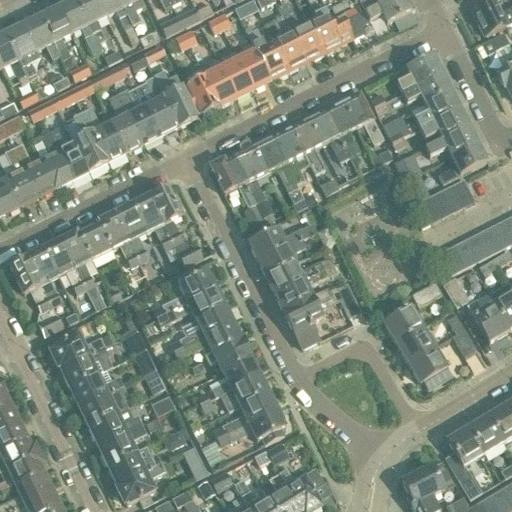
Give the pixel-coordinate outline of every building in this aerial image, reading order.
[(97,26),(106,22),(94,0),(80,0),(75,3),(97,48),(105,44),(97,26)] [(139,46),(132,31),(116,0),(94,0),(106,22),(115,17),(131,50),(139,46)] [(116,0),(132,31),(140,26),(135,16),(144,12),(141,4),(147,1),(146,0),(116,0)] [(167,0),(146,0),(147,1),(148,0),(156,0),(164,15),(173,11),(167,0)] [(167,0),(173,11),(181,7),(177,0),(167,0)] [(271,0),(261,0),(256,3),(261,13),(275,6),(271,0)] [(316,0),(303,0),(313,19),(306,23),(310,32),(323,60),(332,56),(333,52),(340,49),(352,43),(344,27),(333,33),(328,25),(324,16),(316,0)] [(344,27),(352,43),(363,37),(359,30),(382,19),(387,28),(414,15),(409,4),(406,5),(403,0),(398,0),(364,17),(364,16),(362,17),(362,18),(348,25),(344,27)] [(364,17),(398,0),(372,0),(373,0),(359,7),(364,16),(364,17)] [(101,56),(97,48),(75,3),(57,12),(71,39),(81,34),(84,40),(83,41),(89,52),(93,60),(101,56)] [(253,5),(234,14),(236,18),(257,15),(253,5)] [(510,15),(500,20),(493,5),(473,15),(486,42),(511,28),(511,12),(509,14),(510,15)] [(288,6),(277,11),(282,21),(305,66),(311,63),(314,65),(323,60),(310,32),(302,36),(292,16),(293,16),(288,6)] [(209,8),(195,15),(199,24),(213,17),(209,8)] [(362,18),(362,17),(357,9),(343,16),(348,25),(362,18)] [(61,44),(71,39),(57,12),(40,21),(60,61),(59,61),(62,66),(70,61),(61,44)] [(222,35),(230,31),(224,19),(216,23),(222,35)] [(52,65),(59,61),(60,61),(40,21),(22,29),(36,57),(45,52),(52,65)] [(282,21),(272,26),(282,46),(275,50),(288,78),(298,73),(298,70),(305,66),(282,21)] [(214,39),(222,35),(216,23),(208,27),(214,39)] [(22,29),(5,38),(28,82),(27,82),(27,83),(36,79),(30,68),(40,63),(36,57),(22,29)] [(249,32),(244,34),(246,39),(251,49),(269,84),(276,81),(279,83),(288,78),(275,50),(273,51),(273,50),(271,47),(264,51),(256,34),(252,36),(249,32)] [(143,52),(160,44),(155,35),(138,43),(143,52)] [(188,51),(196,47),(191,35),(183,39),(188,51)] [(27,82),(28,82),(5,38),(0,40),(0,71),(1,74),(10,70),(21,90),(29,86),(27,83),(27,82)] [(511,54),(504,38),(481,49),(486,59),(495,55),(505,73),(497,77),(504,92),(506,91),(511,103),(511,54)] [(181,55),(188,51),(183,39),(175,43),(181,55)] [(270,87),(269,84),(251,49),(243,54),(246,61),(238,65),(253,95),(270,87)] [(160,50),(142,59),(142,60),(147,69),(165,60),(160,50)] [(108,70),(122,63),(118,55),(104,62),(108,70)] [(253,95),(238,65),(234,58),(226,62),(229,69),(221,73),(236,103),(253,95)] [(438,61),(434,61),(433,58),(406,72),(410,81),(398,87),(402,97),(442,77),(439,71),(441,68),(438,61)] [(133,75),(147,69),(142,60),(129,66),(133,75)] [(236,103),(221,73),(218,66),(209,70),(213,78),(204,82),(219,112),(236,103)] [(125,69),(106,78),(111,88),(130,78),(125,69)] [(74,87),(86,81),(83,73),(70,79),(74,87)] [(219,112),(204,82),(201,75),(192,79),(196,86),(187,90),(189,94),(183,97),(195,120),(201,118),(202,120),(219,112)] [(162,77),(153,82),(179,132),(197,123),(195,120),(183,97),(181,93),(175,80),(166,85),(162,77)] [(449,84),(445,84),(442,77),(402,97),(407,106),(420,100),(424,108),(454,93),(449,84)] [(106,78),(89,87),(94,96),(111,88),(106,78)] [(56,96),(70,89),(66,81),(52,88),(56,96)] [(153,82),(145,86),(154,106),(146,111),(161,141),(179,132),(153,82)] [(85,89),(71,96),(76,105),(76,106),(90,99),(85,89)] [(457,107),(459,104),(454,93),(424,108),(428,117),(416,123),(420,133),(460,113),(457,107)] [(34,95),(16,104),(21,113),(26,111),(39,105),(34,96),(34,95)] [(126,95),(117,100),(142,150),(161,141),(146,111),(136,115),(126,95)] [(71,96),(57,103),(61,112),(76,105),(71,96)] [(359,96),(341,105),(356,134),(363,130),(373,150),(383,145),(359,96)] [(373,112),(384,106),(381,99),(369,104),(373,112)] [(117,100),(108,104),(118,124),(109,129),(125,159),(142,150),(117,100)] [(341,105),(325,113),(349,162),(354,173),(358,171),(357,158),(359,157),(349,137),(356,134),(341,105)] [(0,114),(4,122),(17,116),(13,106),(0,112),(0,114)] [(377,120),(388,114),(384,106),(373,112),(377,120)] [(40,123),(53,116),(48,107),(35,114),(40,123)] [(91,113),(82,118),(107,168),(125,159),(109,129),(101,133),(91,113)] [(325,113),(307,122),(322,151),(329,147),(339,167),(349,162),(325,113)] [(467,120),(463,120),(460,113),(420,133),(425,143),(438,136),(442,145),(469,131),(469,130),(471,127),(467,120)] [(33,126),(40,123),(35,114),(28,117),(33,126)] [(83,142),(72,147),(73,149),(74,149),(88,178),(107,168),(82,118),(73,122),(83,142)] [(7,142),(25,133),(19,122),(1,131),(7,142)] [(307,122),(290,130),(292,133),(305,159),(310,170),(315,179),(324,174),(314,154),(322,151),(307,122)] [(391,148),(402,142),(393,124),(382,130),(391,148)] [(279,140),(272,143),(296,189),(304,185),(299,175),(310,170),(305,159),(292,133),(290,130),(279,136),(279,140)] [(477,139),(473,139),(469,131),(442,145),(425,153),(430,162),(446,153),(451,163),(481,147),(477,139)] [(74,149),(73,149),(65,153),(56,134),(47,138),(51,145),(71,186),(88,178),(74,149)] [(71,186),(51,145),(47,138),(39,142),(49,161),(40,166),(54,195),(71,186)] [(295,190),(296,189),(271,140),(251,150),(265,179),(276,174),(293,208),(302,204),(295,190)] [(395,155),(406,149),(402,142),(391,148),(395,155)] [(483,159),(485,156),(481,147),(451,163),(455,172),(439,180),(443,188),(487,167),(483,159)] [(54,195),(40,166),(31,170),(21,149),(12,153),(16,162),(37,203),(54,195)] [(254,184),(265,179),(251,150),(231,160),(232,163),(262,223),(263,222),(265,226),(274,222),(272,218),(273,217),(266,204),(265,205),(254,184)] [(37,203),(16,162),(12,153),(5,157),(15,178),(5,183),(20,212),(37,203)] [(262,223),(232,163),(225,166),(224,164),(212,169),(211,174),(224,200),(237,193),(247,213),(243,215),(252,233),(264,227),(262,223)] [(396,168),(395,168),(396,170),(404,185),(413,181),(404,163),(400,166),(396,168)] [(0,221),(20,212),(5,183),(0,185),(0,221)] [(328,187),(320,191),(323,197),(324,199),(325,199),(339,191),(338,191),(335,183),(328,187)] [(465,212),(476,206),(464,184),(453,189),(465,212)] [(423,188),(408,195),(415,208),(421,205),(429,201),(423,188)] [(454,217),(465,212),(453,189),(443,195),(454,217)] [(178,259),(189,253),(185,245),(182,246),(177,237),(176,238),(170,226),(180,221),(166,192),(148,201),(178,259)] [(443,223),(454,217),(443,195),(432,200),(443,223)] [(429,201),(421,205),(432,228),(443,223),(432,200),(429,201)] [(148,201),(131,210),(145,238),(154,234),(159,246),(158,246),(163,256),(164,256),(169,266),(179,261),(178,259),(148,201)] [(421,234),(432,228),(421,205),(415,208),(410,211),(421,234)] [(131,210),(114,218),(139,269),(148,264),(143,254),(142,254),(136,243),(145,238),(131,210)] [(114,218),(97,227),(111,255),(120,251),(125,263),(124,263),(129,273),(139,269),(114,218)] [(511,249),(511,224),(510,221),(500,227),(511,249)] [(97,227),(77,237),(91,265),(111,255),(97,227)] [(500,255),(511,249),(500,227),(488,232),(500,255)] [(278,233),(249,248),(257,264),(301,242),(302,244),(315,238),(316,237),(312,229),(283,243),(282,242),(278,233)] [(490,260),(500,255),(488,232),(478,238),(490,260)] [(77,237),(60,245),(85,295),(90,304),(96,316),(105,311),(99,299),(95,290),(94,291),(89,281),(88,282),(82,270),(91,265),(77,237)] [(479,266),(490,260),(478,238),(467,243),(479,266)] [(305,251),(301,244),(301,242),(257,264),(265,281),(295,266),(290,258),(305,251)] [(468,271),(479,266),(467,243),(457,249),(468,271)] [(60,245),(43,254),(57,282),(65,278),(71,290),(70,290),(75,300),(85,295),(60,245)] [(457,277),(468,271),(457,249),(446,254),(457,277)] [(189,253),(178,259),(179,261),(185,272),(203,263),(197,251),(190,254),(189,253)] [(43,254),(26,262),(51,312),(60,308),(55,298),(54,298),(48,287),(57,282),(43,254)] [(446,283),(457,277),(446,254),(435,260),(446,283)] [(511,262),(507,255),(493,263),(498,271),(511,263),(511,262)] [(51,312),(26,262),(9,271),(23,299),(32,295),(38,307),(37,308),(42,317),(38,319),(36,327),(38,330),(56,322),(51,312)] [(295,266),(265,281),(274,299),(332,270),(329,262),(300,277),(299,276),(295,266)] [(493,263),(478,272),(483,280),(498,271),(493,263)] [(332,270),(274,299),(283,315),(312,301),(308,292),(337,278),(333,270),(332,270)] [(166,307),(151,314),(156,324),(215,294),(206,277),(177,291),(182,301),(167,308),(166,307)] [(454,283),(442,290),(456,313),(468,306),(454,283)] [(312,301),(283,315),(302,353),(303,353),(319,345),(310,327),(322,321),(317,310),(323,307),(326,313),(340,306),(349,324),(361,318),(362,318),(347,288),(335,294),(335,293),(328,296),(327,294),(312,301)] [(418,312),(441,300),(435,288),(411,299),(418,312)] [(508,288),(488,300),(493,307),(508,334),(511,331),(511,295),(509,290),(508,288)] [(116,294),(108,298),(113,307),(121,303),(120,301),(116,294)] [(195,326),(224,311),(215,294),(156,324),(160,332),(190,317),(195,326)] [(475,305),(467,310),(488,346),(508,334),(493,307),(481,314),(475,305)] [(185,340),(169,349),(173,359),(232,328),(224,311),(195,326),(181,333),(185,340)] [(395,348),(422,332),(410,312),(383,328),(395,348)] [(455,340),(463,335),(455,320),(447,325),(455,340)] [(56,322),(38,330),(37,331),(43,342),(61,333),(56,322)] [(232,328),(173,359),(177,366),(187,361),(186,360),(192,357),(193,358),(207,351),(211,359),(212,360),(241,346),(232,328)] [(407,369),(434,352),(422,332),(395,348),(407,369)] [(54,352),(49,355),(58,375),(102,354),(101,351),(109,347),(106,340),(97,345),(83,352),(77,341),(74,334),(50,345),(54,352)] [(463,362),(475,355),(463,335),(455,340),(452,342),(463,362)] [(136,336),(129,340),(135,352),(142,349),(136,336)] [(211,359),(205,362),(209,371),(216,368),(221,379),(250,365),(241,346),(212,360),(211,359)] [(450,381),(445,372),(434,352),(407,369),(418,388),(422,386),(427,394),(450,381)] [(102,354),(58,375),(68,395),(97,381),(107,376),(113,373),(107,362),(108,361),(104,353),(102,354)] [(150,364),(138,370),(143,380),(143,382),(143,381),(155,376),(150,364)] [(198,365),(189,370),(193,379),(203,374),(198,365)] [(220,401),(259,382),(250,365),(221,379),(225,387),(212,394),(216,402),(220,400),(220,401)] [(97,381),(68,395),(77,414),(121,392),(116,383),(111,385),(107,376),(97,381)] [(143,381),(143,382),(152,400),(164,394),(155,376),(143,381)] [(259,382),(220,401),(228,417),(238,412),(239,413),(267,399),(259,382)] [(121,392),(77,414),(87,434),(128,414),(123,402),(125,401),(121,392)] [(0,414),(9,410),(1,393),(0,394),(0,414)] [(205,397),(195,402),(200,410),(209,405),(205,397)] [(228,428),(212,435),(217,445),(276,416),(267,399),(239,413),(243,422),(228,430),(228,428)] [(209,405),(200,410),(204,418),(213,413),(209,405)] [(0,436),(18,427),(9,410),(0,414),(0,436)] [(503,449),(511,443),(511,418),(507,410),(487,422),(503,449)] [(128,414),(87,434),(96,453),(140,431),(135,421),(133,423),(128,414)] [(285,441),(282,435),(285,433),(276,416),(217,445),(201,453),(209,470),(222,464),(217,454),(220,452),(221,453),(236,445),(237,446),(251,438),(256,448),(261,445),(264,451),(285,441)] [(484,460),(503,449),(487,422),(467,433),(484,460)] [(18,427),(0,436),(0,458),(27,445),(18,427)] [(106,473),(135,459),(134,457),(129,447),(144,440),(140,431),(96,453),(106,473)] [(465,471),(484,460),(467,433),(447,446),(455,458),(445,464),(469,505),(481,498),(465,471)] [(179,435),(162,443),(168,456),(185,447),(179,435)] [(0,458),(0,478),(6,475),(7,475),(35,462),(27,445),(0,458)] [(279,450),(265,457),(271,466),(273,471),(290,462),(281,449),(279,450)] [(135,459),(106,473),(115,491),(159,470),(158,469),(160,468),(156,460),(154,460),(151,462),(146,452),(134,457),(135,459)] [(265,457),(254,462),(259,471),(269,467),(265,457)] [(0,478),(4,487),(0,488),(0,499),(0,500),(14,493),(43,479),(35,462),(7,475),(6,475),(0,478)] [(436,511),(431,502),(455,490),(441,466),(401,487),(408,501),(404,502),(409,511),(436,511)] [(505,484),(511,479),(511,468),(500,475),(505,484)] [(159,470),(115,491),(126,511),(139,505),(142,511),(153,507),(149,499),(154,497),(148,485),(163,478),(159,470)] [(285,476),(277,481),(296,511),(318,511),(320,511),(317,506),(328,500),(328,499),(329,499),(314,475),(314,476),(314,477),(313,478),(304,483),(293,490),(285,476)] [(216,497),(232,488),(226,476),(210,484),(216,497)] [(0,511),(20,511),(52,497),(43,479),(14,493),(19,502),(0,511)] [(277,500),(268,505),(271,511),(296,511),(277,481),(268,486),(277,500)] [(242,485),(233,490),(235,493),(241,503),(246,511),(271,511),(268,505),(261,495),(252,500),(249,496),(242,485)] [(206,486),(200,490),(206,501),(213,497),(206,486)] [(511,511),(511,487),(502,493),(511,511)] [(511,511),(502,493),(480,506),(483,511),(511,511)] [(175,511),(176,511),(192,504),(188,495),(172,503),(175,511)] [(58,511),(52,497),(20,511),(58,511)] [(468,511),(463,502),(445,511),(468,511)] [(233,511),(246,511),(241,503),(231,509),(233,511)]
